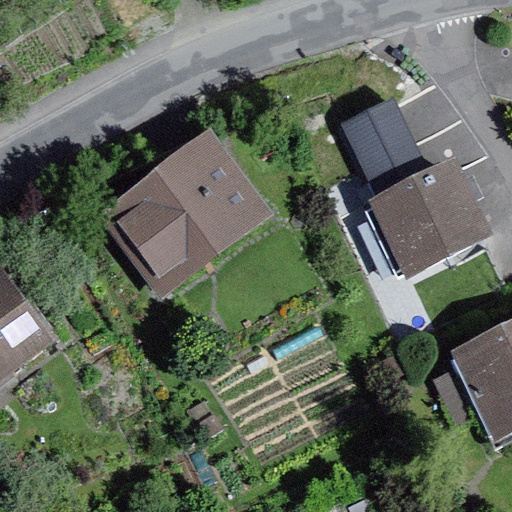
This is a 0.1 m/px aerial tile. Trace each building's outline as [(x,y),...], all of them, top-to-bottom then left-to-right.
[(208,139),(100,225),(163,304),(272,218),(208,139)] [(489,247),(450,174),(367,218),(405,291),(489,247)] [(434,329),(511,286),(494,255),(417,298),(434,329)] [(0,281),(0,388),(53,347),(0,281)] [(511,334),(448,363),(487,448),(511,436),(511,334)]
